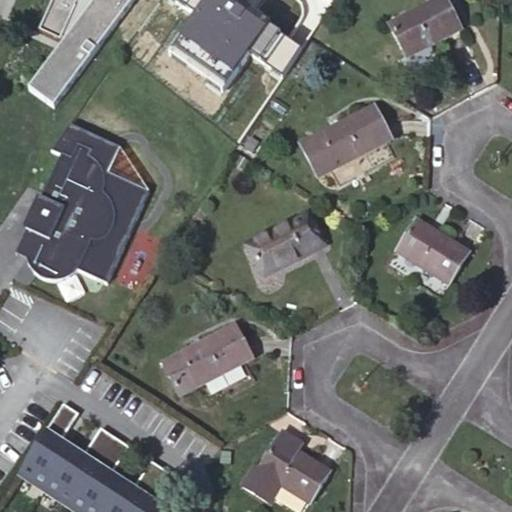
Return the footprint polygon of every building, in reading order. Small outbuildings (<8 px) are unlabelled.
[(57,0),(41,33),(62,43),(63,41),(68,43),(32,92),(57,111),(137,0),(57,0)] [(460,30),(443,0),(435,0),(387,26),(405,59),(460,30)] [(372,106),(338,124),(340,128),(333,132),(331,128),(298,145),(317,179),(391,141),(372,106)] [(60,149),(50,171),(41,192),(40,193),(45,196),(43,200),(33,196),(21,223),(26,225),(19,239),(25,241),(31,240),(34,248),(25,252),(29,263),(32,266),(37,270),(40,272),(45,275),(48,275),(57,275),(60,275),(65,273),(68,272),(74,269),(77,265),(81,258),(85,250),(80,248),(87,233),(92,234),(97,235),(101,234),(103,233),(107,231),(111,225),(112,222),(114,213),(114,209),(114,205),(113,202),(110,195),(108,192),(105,189),(101,186),(102,184),(103,176),(101,166),(98,160),(96,158),(91,153),(86,151),(88,146),(84,144),(82,142),(77,140),(74,138),(69,152),(60,149)] [(40,193),(41,192),(36,190),(33,196),(43,200),(45,196),(40,193)] [(289,231),(309,220),(307,216),(287,226),(289,231)] [(323,244),(309,220),(289,231),(287,226),(249,246),(264,275),(323,244)] [(425,234),(428,230),(414,221),(395,252),(450,286),(468,255),(435,235),(432,239),(425,234)] [(435,235),(428,230),(425,234),(432,239),(435,235)] [(15,248),(25,252),(34,248),(31,240),(25,241),(19,239),(15,248)] [(235,326),(200,344),(202,348),(195,352),(192,348),(161,364),(180,398),(252,359),(235,326)] [(77,416),(62,406),(18,472),(79,511),(164,511),(158,508),(175,480),(147,462),(129,489),(107,475),(125,447),(100,431),(82,458),(59,443),(77,416)] [(286,452),(294,440),(282,433),(257,473),(309,505),(329,474),(297,453),(294,457),(286,452)] [(301,445),(294,440),(286,452),(294,457),(301,445)]
